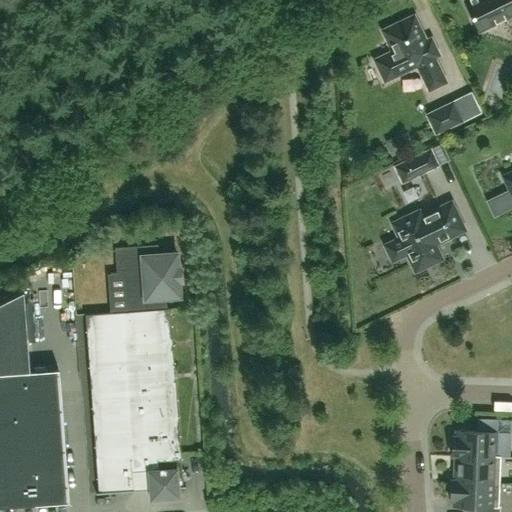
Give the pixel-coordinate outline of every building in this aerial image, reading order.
[(511,0),(463,0),(479,31),(511,15),(511,0)] [(429,89),(445,81),(433,57),(438,54),(430,38),(425,41),(413,16),(396,24),(398,28),(385,34),(393,51),(375,60),(385,80),(417,64),(429,89)] [(443,129),(461,120),(452,102),(434,111),(443,129)] [(407,130),(393,137),(399,150),(414,143),(407,130)] [(422,173),(438,165),(431,149),(414,157),(422,173)] [(511,171),(503,176),(510,190),(506,192),(511,204),(511,171)] [(415,271),(442,258),(435,244),(465,229),(451,201),(421,215),(419,210),(392,223),(399,238),(384,245),(392,261),(407,254),(415,271)] [(170,310),(166,310),(165,299),(180,298),(178,281),(180,281),(180,280),(176,280),(176,272),(179,272),(179,270),(178,270),(177,254),(158,255),(157,245),(114,248),(116,276),(126,276),(128,312),(85,316),(98,491),(96,492),(96,493),(150,489),(151,497),(178,495),(177,487),(185,486),(185,485),(183,485),(170,310)] [(23,291),(0,302),(0,505),(68,501),(58,368),(29,371),(23,291)] [(451,454),(495,455),(496,431),(456,430),(455,436),(452,436),(451,454)] [(500,456),(495,455),(451,454),(451,455),(455,455),(454,480),(499,482),(500,456)] [(453,499),(453,506),(474,506),(474,511),(497,511),(499,482),(454,480),(450,480),(450,499),(453,499)]
